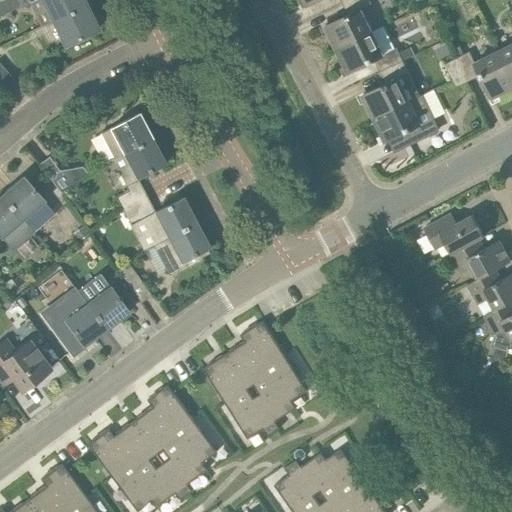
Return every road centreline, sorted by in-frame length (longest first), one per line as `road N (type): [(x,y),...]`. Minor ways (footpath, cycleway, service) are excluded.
road 1 (residential): [(290,255),(0,467)]
road 2 (residential): [(290,255),(165,35)]
road 3 (residential): [(260,0),(376,212)]
road 4 (residential): [(0,139),(38,105),(165,35)]
road 5 (residential): [(376,212),(502,148)]
